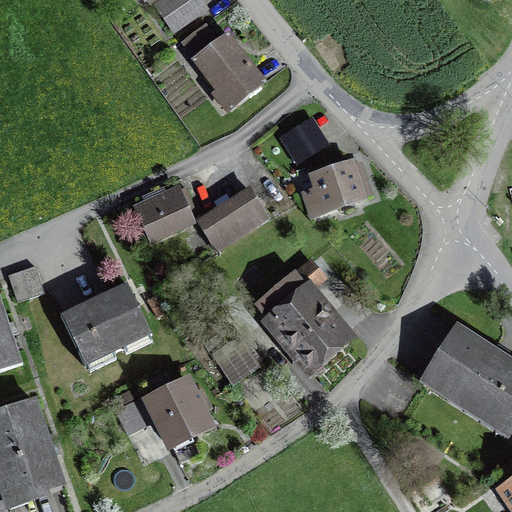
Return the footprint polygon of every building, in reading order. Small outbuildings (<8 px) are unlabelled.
[(201,0),(163,0),(155,5),(174,34),(209,12),(201,0)] [(227,38),(218,44),(205,28),(187,42),(200,59),(195,62),(233,110),(264,85),(227,38)] [(313,117),(280,139),(298,166),(331,144),(313,117)] [(362,164),(319,178),(324,194),(311,198),(319,221),(374,203),(362,164)] [(181,191),(136,209),(149,241),(194,222),(181,191)] [(250,192),(198,223),(217,254),(269,223),(250,192)] [(283,263),(248,292),(310,367),(348,335),(312,291),(322,282),(309,266),(295,277),(283,263)] [(33,267),(5,277),(15,304),(43,294),(33,267)] [(127,286),(58,317),(82,369),(151,338),(127,286)] [(0,304),(0,370),(21,363),(0,304)] [(215,320),(196,331),(211,358),(230,347),(215,320)] [(511,430),(511,362),(458,328),(425,379),(510,433),(511,430)] [(246,346),(219,362),(233,386),(260,369),(246,346)] [(165,372),(142,382),(173,451),(213,433),(190,383),(174,391),(165,372)] [(138,401),(115,413),(126,435),(149,423),(138,401)] [(34,405),(0,415),(0,507),(60,488),(34,405)] [(511,504),(511,481),(501,489),(511,504)]
